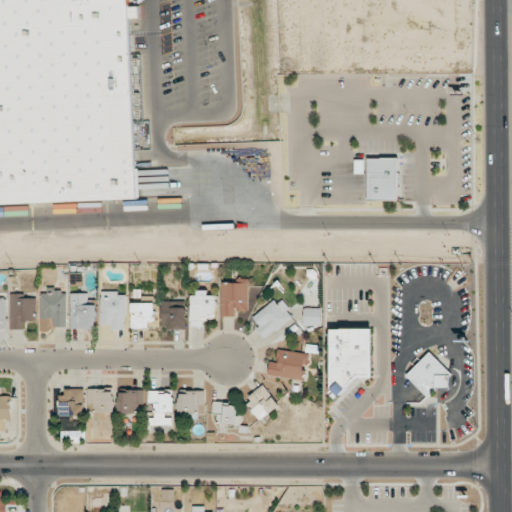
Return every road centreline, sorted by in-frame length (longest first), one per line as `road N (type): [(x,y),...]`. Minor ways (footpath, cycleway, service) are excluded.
road 1 (secondary): [(494,0),(502,511)]
road 2 (tertiary): [(0,465),(502,465)]
road 3 (residential): [(0,359),(229,359)]
road 4 (residential): [(38,359),(37,511)]
